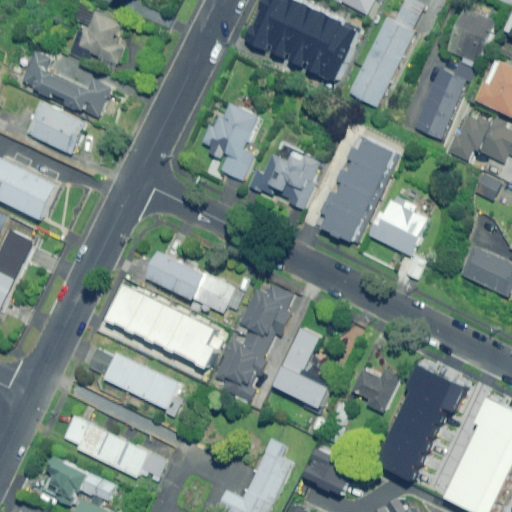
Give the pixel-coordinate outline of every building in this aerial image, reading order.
[(360,32),(292,0),(270,0),(253,37),(250,44),(335,85),(360,32)] [(332,0),(340,4),(341,2),(366,16),(374,0),(332,0)] [(412,0),(428,9),(433,0),(412,0)] [(394,22),(412,32),(422,12),(404,2),(394,22)] [(119,66),(127,48),(119,45),(128,25),(100,12),(84,5),(77,21),(89,27),(80,48),(104,59),(100,68),(115,74),(119,66)] [(500,23),(469,9),(450,52),(463,57),(461,61),(477,69),(479,70),(500,23)] [(412,32),(394,22),(389,19),(363,68),(361,67),(347,93),(375,108),(415,33),(412,32)] [(91,74),(37,51),(23,83),(44,92),(43,94),(102,119),(117,85),(91,74)] [(511,67),(497,60),(478,101),(511,116),(511,67)] [(454,76),(467,82),(471,83),(477,69),(461,61),(454,76)] [(440,140),(467,82),(454,76),(441,70),(433,88),(426,85),(420,100),(426,103),(414,129),(440,140)] [(43,102),(28,133),(73,156),(89,124),(43,102)] [(260,119),(232,105),(226,118),(219,115),(205,144),(228,155),(221,171),(243,181),(255,156),(245,151),(260,119)] [(511,131),(497,124),(471,112),(451,152),(471,162),(476,152),(482,155),(504,165),(508,156),(511,157),(511,131)] [(399,154),(367,139),(324,228),(356,244),(399,154)] [(258,169),(250,187),(304,212),(315,188),(325,165),(301,154),(296,164),(275,155),(267,173),(258,169)] [(8,157),(0,172),(0,196),(44,220),(62,186),(8,157)] [(500,184),(481,175),(473,193),(492,202),(500,184)] [(400,197),(395,207),(392,206),(388,214),(384,212),(373,236),(416,257),(434,220),(419,212),(421,207),(400,197)] [(9,217),(0,213),(0,231),(2,232),(9,217)] [(39,242),(17,231),(0,265),(0,321),(39,242)] [(511,265),(471,246),(458,275),(507,298),(511,288),(511,265)] [(245,292),(163,254),(151,280),(225,314),(228,307),(236,311),(245,292)] [(422,280),(429,264),(417,259),(410,275),(422,280)] [(226,323),(134,274),(116,308),(208,357),(226,323)] [(252,389),(276,334),(284,338),(293,316),(285,313),(293,296),(260,282),(242,324),(250,327),(244,342),(231,336),(215,373),(252,389)] [(286,368),(305,376),(322,337),(303,329),(286,368)] [(117,357),(102,349),(92,369),(106,376),(105,379),(168,410),(166,414),(176,419),(184,402),(175,397),(182,384),(119,353),(117,357)] [(202,370),(189,364),(184,375),(197,381),(202,370)] [(470,388),(422,366),(411,391),(415,393),(381,466),(417,483),(452,410),(458,413),(470,388)] [(305,376),(286,368),(277,389),(323,409),(332,388),(305,376)] [(385,415),(403,378),(387,370),(382,380),(364,371),(354,392),(369,399),(366,406),(385,415)] [(511,407),(493,398),(481,424),(486,426),(450,499),(477,511),(496,511),(511,480),(511,407)] [(331,423),(344,428),(352,407),(340,402),(331,423)] [(151,453),(75,417),(65,438),(80,446),(78,450),(138,479),(141,474),(147,477),(153,480),(158,483),(168,462),(151,453)] [(344,428),(331,423),(326,437),(342,443),(348,430),(344,428)] [(367,469),(325,449),(311,477),(352,498),(367,469)] [(281,511),(304,461),(278,450),(256,499),(238,491),(230,510),(233,511),(281,511)] [(119,486),(56,457),(41,491),(79,508),(76,511),(110,511),(108,511),(119,486)] [(442,501),(453,475),(437,468),(426,494),(442,501)] [(385,511),(319,511),(298,501),(292,511),(428,511),(416,492),(385,511)]
